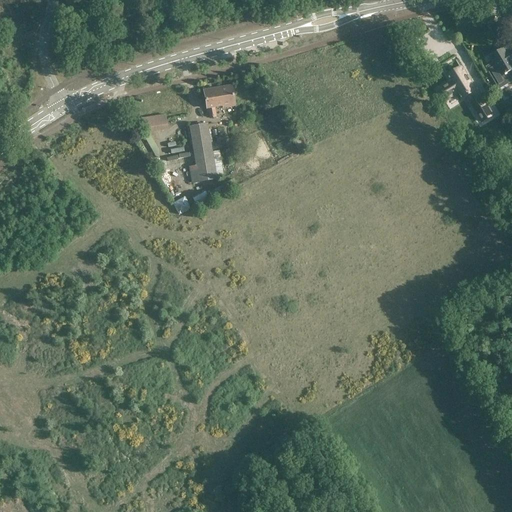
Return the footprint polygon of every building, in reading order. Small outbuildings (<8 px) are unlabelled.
[(494,63),(487,67),(500,89),(507,85),(502,76),(505,74),(505,75),(508,74),(507,73),(511,70),(511,68),(510,65),(511,64),(511,48),(502,55),(501,53),(501,52),(500,52),(499,52),(498,52),(490,57),(494,63)] [(477,73),(472,65),(467,68),(475,82),(481,78),(478,73),(477,73)] [(451,80),(440,87),(447,99),(458,92),(462,99),(467,96),(482,122),(493,116),(477,89),(475,90),(461,67),(448,75),(451,80)] [(223,108),(235,106),(231,86),(204,90),(207,109),(208,108),(210,118),(216,117),(214,107),(223,106),(223,108)] [(145,132),(167,129),(165,115),(142,119),(145,132)] [(207,125),(189,127),(196,166),(190,167),(192,183),(216,179),(207,125)] [(233,179),(222,185),(226,192),(237,185),(233,179)] [(179,215),(190,209),(183,198),(173,204),(179,215)]
